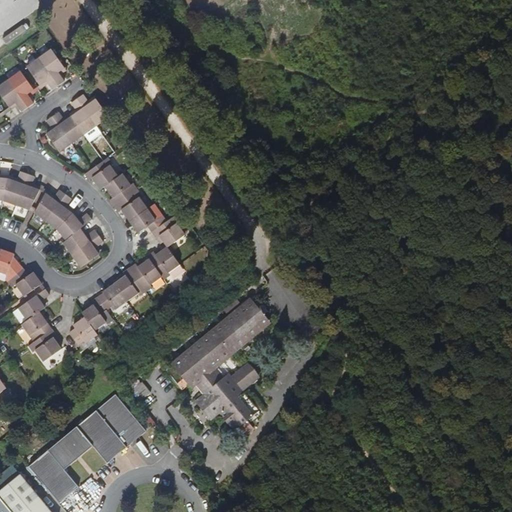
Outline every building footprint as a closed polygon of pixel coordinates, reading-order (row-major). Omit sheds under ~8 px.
[(63,66),(50,48),(38,56),(57,84),(63,80),(59,73),(57,71),(63,66)] [(57,84),(38,56),(25,65),(39,84),(45,79),(47,82),(51,88),(57,84)] [(32,88),(19,70),(7,78),(26,106),(33,101),(28,95),(26,92),(32,88)] [(26,106),(7,78),(0,83),(0,94),(8,105),(14,101),(16,103),(21,110),(26,106)] [(37,88),(47,82),(45,79),(39,84),(36,86),(37,88)] [(28,95),(37,88),(36,86),(32,88),(26,92),(28,95)] [(109,117),(96,99),(90,104),(88,101),(83,95),(77,99),(97,126),(109,117)] [(97,126),(77,99),(71,103),(76,110),(78,112),(71,117),(84,135),(97,126)] [(84,135),(71,117),(65,121),(64,119),(59,112),(53,116),(72,144),(84,135)] [(72,144),(53,116),(46,121),(51,127),(53,130),(47,134),(60,152),(72,144)] [(118,177),(110,166),(113,164),(108,158),(103,161),(91,170),(85,174),(90,181),(93,179),(95,182),(101,190),(105,187),(118,177)] [(17,206),(28,174),(21,172),(18,179),(17,182),(8,179),(3,201),(17,206)] [(31,207),(40,190),(31,187),(32,184),(35,177),(28,174),(17,206),(30,210),(31,207)] [(114,206),(137,190),(133,184),(131,186),(123,174),(118,177),(105,187),(109,193),(113,198),(110,200),(114,206)] [(46,221),(66,195),(60,190),(55,197),(53,199),(46,194),(36,210),(35,213),(46,221)] [(147,209),(140,198),(142,196),(137,190),(114,206),(119,213),(122,211),(129,222),(147,209)] [(55,197),(47,191),(46,194),(53,199),(55,197)] [(57,230),(72,214),(65,208),(67,206),(72,199),(66,195),(46,221),(57,230)] [(75,212),(67,206),(65,208),(72,214),(75,212)] [(156,220),(147,209),(129,222),(134,228),(138,233),(148,227),(152,232),(165,223),(160,217),(156,220)] [(82,227),(92,219),(87,214),(80,219),(78,221),(72,214),(57,230),(66,240),(80,229),(82,227)] [(168,248),(185,235),(178,224),(180,223),(175,216),(165,223),(152,232),(155,237),(157,239),(160,237),(164,242),(167,247),(168,248)] [(72,255),(99,236),(95,230),(88,235),(86,237),(80,229),(66,240),(63,243),(72,255)] [(99,255),(94,248),(96,247),(103,242),(99,236),(72,255),(81,268),(99,255)] [(168,248),(167,247),(160,252),(156,255),(154,252),(148,257),(149,259),(162,277),(164,280),(170,275),(169,273),(180,265),(168,248)] [(23,268),(14,257),(15,254),(8,252),(1,249),(0,251),(0,272),(7,275),(8,275),(12,280),(23,268)] [(162,277),(149,259),(143,264),(138,267),(136,264),(130,268),(146,292),(151,288),(149,286),(162,277)] [(35,274),(33,272),(29,275),(23,268),(12,280),(15,284),(24,297),(26,295),(40,286),(42,284),(36,276),(35,274)] [(146,292),(130,268),(123,273),(125,275),(126,276),(114,284),(127,302),(138,294),(140,296),(146,292)] [(115,310),(127,302),(114,284),(103,292),(103,293),(97,298),(107,310),(112,306),(115,310)] [(45,308),(41,302),(43,300),(50,295),(49,294),(46,289),(43,291),(30,300),(28,302),(13,312),(21,323),(26,319),(27,321),(40,312),(45,308)] [(107,322),(101,314),(107,310),(97,298),(91,302),(93,305),(90,307),(82,313),(85,317),(95,331),(107,322)] [(212,371),(271,323),(251,299),(172,364),(192,388),(197,384),(205,394),(200,398),(216,417),(221,413),(237,433),(258,416),(225,377),(220,381),(212,371)] [(45,320),(40,312),(27,321),(22,325),(30,336),(35,333),(39,338),(52,329),(45,320)] [(95,331),(85,317),(77,323),(73,325),(75,328),(70,333),(75,340),(79,346),(85,342),(86,344),(98,335),(95,331)] [(61,349),(57,344),(53,338),(57,336),(56,335),(52,329),(39,338),(29,346),(34,353),(36,351),(44,362),(61,349)] [(128,389),(142,405),(153,395),(138,380),(128,389)] [(65,470),(93,446),(108,463),(147,431),(117,394),(30,467),(60,503),(79,487),(65,470)] [(216,417),(200,398),(196,401),(212,420),(216,417)] [(52,511),(21,474),(0,491),(0,497),(12,511),(52,511)] [(0,511),(12,511),(0,497),(0,511)]
